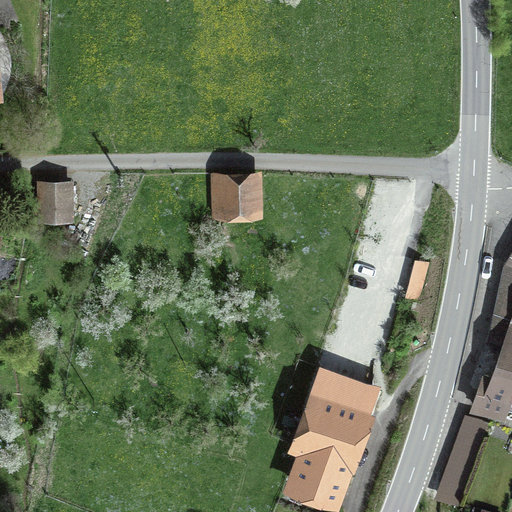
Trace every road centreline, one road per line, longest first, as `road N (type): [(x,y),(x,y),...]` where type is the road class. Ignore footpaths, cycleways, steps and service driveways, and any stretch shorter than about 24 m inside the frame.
road 1 (unclassified): [(0,170),(256,163),(473,180)]
road 2 (tertiary): [(397,511),(457,307),(473,180)]
road 3 (tertiary): [(473,180),(475,0)]
